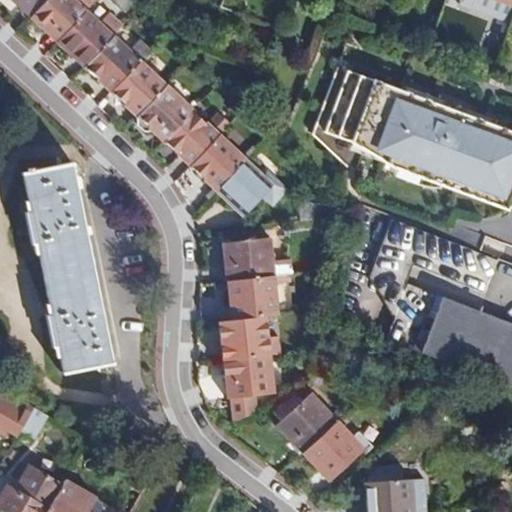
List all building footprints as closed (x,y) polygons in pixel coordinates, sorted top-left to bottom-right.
[(12,0),(31,17),(46,0),(12,0)] [(46,0),(31,17),(57,42),(84,13),(94,2),(92,0),(46,0)] [(479,0),(497,0),(511,5),(511,0),(461,0),(459,6),(475,12),(479,0)] [(84,13),(57,42),(84,67),(111,38),(121,27),(108,15),(98,26),(84,13)] [(111,38),(84,67),(111,92),(137,63),(111,38)] [(477,55),(471,70),(489,77),(495,62),(477,55)] [(164,87),(137,63),(111,92),(137,116),(164,87)] [(440,102),(398,87),(384,82),(334,64),(312,124),(348,137),(381,149),(395,154),(392,162),(433,177),(436,169),(450,174),(476,184),(511,197),(511,128),(493,122),(469,113),(455,108),(440,102)] [(400,80),(398,87),(440,102),(442,96),(400,80)] [(164,87),(137,116),(164,141),(191,112),(164,87)] [(458,101),(455,108),(469,113),(493,122),(496,115),(458,101)] [(191,112),(164,141),(190,165),(217,136),(191,112)] [(190,165),(217,190),(244,161),(217,136),(190,165)] [(381,149),(348,137),(345,145),(378,157),(381,149)] [(244,161),(217,190),(243,215),(270,187),(244,161)] [(432,181),(433,177),(392,162),(390,167),(398,173),(411,180),(426,183),(432,181)] [(27,172),(22,173),(29,212),(24,213),(30,245),(36,244),(50,315),(45,316),(50,346),(56,346),(61,373),(109,363),(96,291),(70,163),(33,171),(32,165),(26,166),(27,172)] [(474,192),(476,184),(450,174),(447,182),(474,192)] [(296,201),(298,218),(328,215),(327,198),(296,201)] [(223,241),(227,278),(258,275),(271,273),(267,237),(223,241)] [(258,275),(227,278),(231,318),(262,315),(276,314),(271,273),(258,275)] [(511,325),(407,286),(386,341),(404,348),(511,387),(511,325)] [(231,318),(218,319),(222,358),(231,357),(266,354),(262,315),(231,318)] [(270,392),(266,354),(231,357),(222,358),(226,396),(229,396),(251,394),(270,392)] [(300,449),(334,419),(324,409),(300,384),(272,409),(281,418),(276,423),(300,449)] [(251,394),(229,396),(232,420),(253,411),(251,394)] [(31,405),(17,397),(13,404),(0,396),(0,432),(2,433),(6,428),(15,433),(18,428),(31,405)] [(44,444),(58,421),(31,405),(18,428),(44,444)] [(350,436),(334,419),(300,449),(328,478),(346,462),(349,465),(365,450),(362,446),(367,441),(358,430),(350,436)] [(371,445),(367,441),(362,446),(365,450),(371,445)] [(0,493),(0,505),(11,511),(45,511),(48,508),(57,492),(34,478),(32,482),(16,473),(10,483),(7,481),(0,493)] [(60,487),(64,479),(60,478),(56,484),(60,487)] [(91,496),(64,479),(60,487),(57,492),(48,508),(45,511),(91,511),(92,511),(85,507),(91,496)] [(363,482),(365,511),(423,511),(422,480),(409,480),(408,479),(363,482)]
